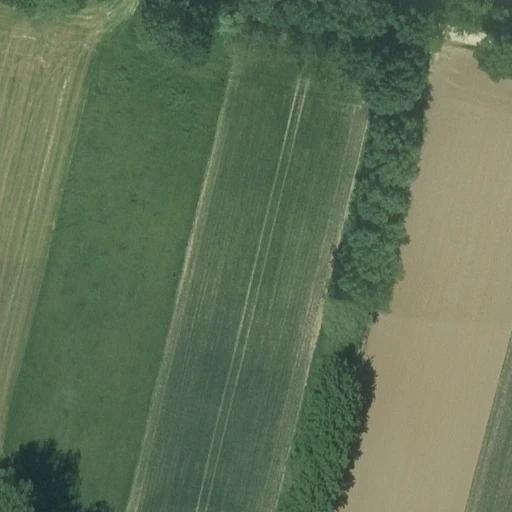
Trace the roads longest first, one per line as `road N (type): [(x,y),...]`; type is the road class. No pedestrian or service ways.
road 1 (track): [(312,511),(419,23)]
road 2 (unclassified): [(309,0),(511,43)]
